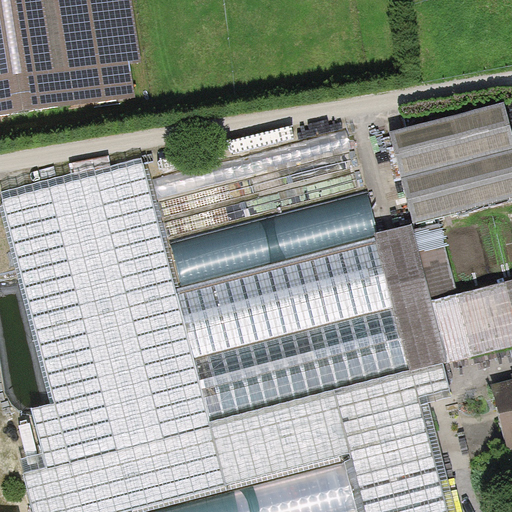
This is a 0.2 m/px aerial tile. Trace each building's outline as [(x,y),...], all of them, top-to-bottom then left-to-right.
[(0,0),(0,124),(138,103),(121,0),(0,0)] [(511,123),(509,111),(392,136),(412,229),(416,233),(511,208),(511,123)] [(448,369),(511,352),(511,286),(435,306),(416,233),(181,293),(158,204),(350,155),(345,134),(154,182),(148,160),(1,198),(54,405),(9,417),(33,511),(152,511),(351,461),(364,511),(455,511),(430,413),(458,405),(448,369)] [(372,193),(172,244),(183,286),(382,235),(372,193)] [(455,242),(454,278),(468,278),(469,242),(455,242)] [(511,385),(494,390),(511,457),(511,456),(511,385)] [(356,511),(346,471),(176,511),(356,511)]
